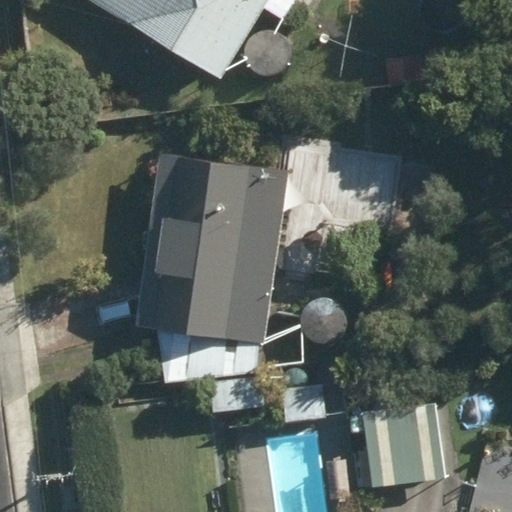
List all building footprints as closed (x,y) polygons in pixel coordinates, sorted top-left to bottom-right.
[(93,0),(217,71),(232,46),(254,59),(288,0),(93,0)] [(157,151),(132,324),(153,327),(158,382),(255,373),(252,341),(259,342),(284,169),(157,151)] [(323,341),(330,340),(338,337),(343,331),(346,324),(347,316),(345,308),(340,301),(334,297),(326,295),(319,295),(312,297),(306,302),(302,309),(300,316),(300,323),(303,330),(308,336),(315,340),(323,341)] [(318,384),(278,388),(281,422),(322,418),(318,384)] [(451,475),(441,400),(369,410),(379,485),(451,475)]
